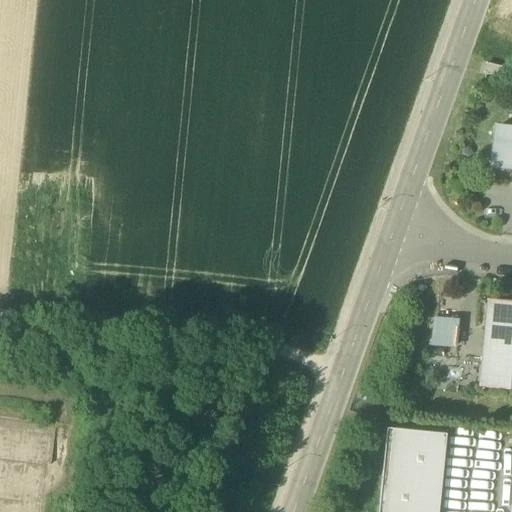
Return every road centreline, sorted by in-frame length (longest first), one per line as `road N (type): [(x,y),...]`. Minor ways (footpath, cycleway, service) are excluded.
road 1 (track): [(0,315),(313,358),(339,369)]
road 2 (residential): [(291,511),(384,249)]
road 3 (residential): [(384,249),(470,0)]
road 4 (residential): [(384,249),(511,261)]
